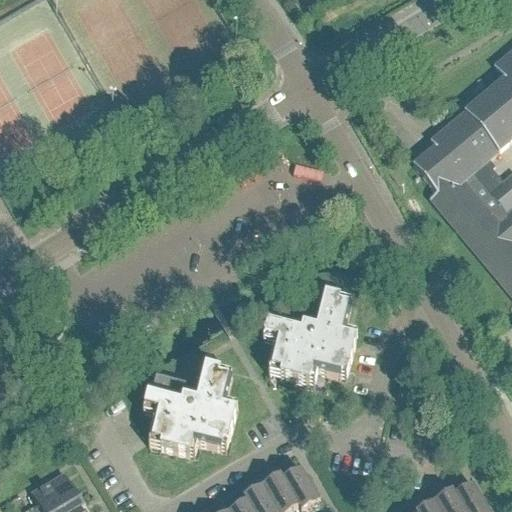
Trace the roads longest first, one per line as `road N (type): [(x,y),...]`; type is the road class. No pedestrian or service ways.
road 1 (residential): [(169,511),(283,445),(315,439),(365,450),(413,278)]
road 2 (unclassified): [(0,284),(306,91)]
road 3 (residential): [(413,278),(306,91)]
road 4 (residential): [(511,447),(413,278)]
road 5 (unclassified): [(306,91),(460,0)]
